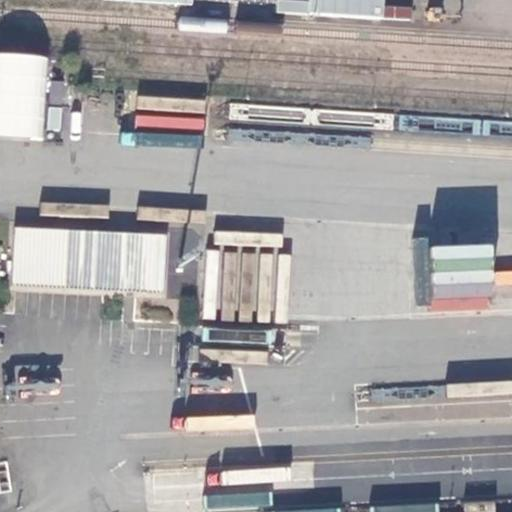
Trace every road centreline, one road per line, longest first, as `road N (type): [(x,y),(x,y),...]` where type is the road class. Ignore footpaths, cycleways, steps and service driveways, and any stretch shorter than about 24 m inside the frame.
road 1 (unknown): [(62,511),(92,472),(142,368)]
road 2 (unknown): [(0,222),(120,163)]
